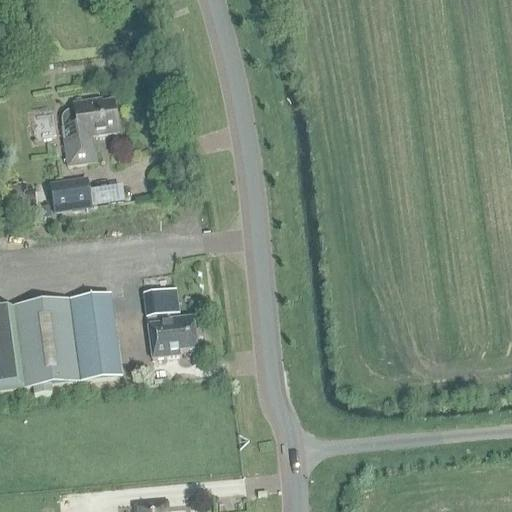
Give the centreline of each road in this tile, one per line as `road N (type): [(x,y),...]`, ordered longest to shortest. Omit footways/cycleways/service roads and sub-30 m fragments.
road 1 (unclassified): [(296,453),(270,410),(254,222),(210,0)]
road 2 (unclassified): [(296,453),(511,430)]
